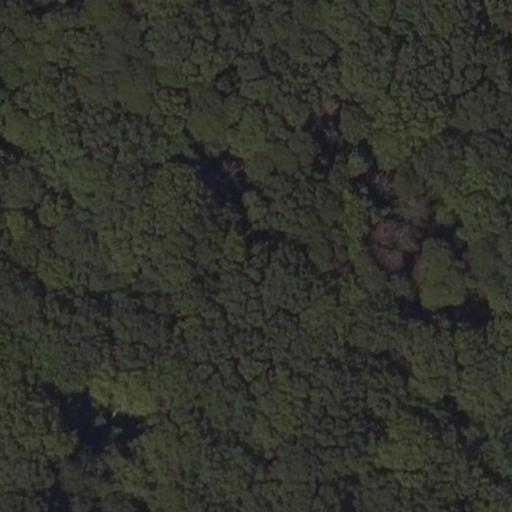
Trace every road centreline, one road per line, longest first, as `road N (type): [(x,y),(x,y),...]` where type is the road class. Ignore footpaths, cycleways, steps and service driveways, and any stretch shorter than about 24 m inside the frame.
road 1 (track): [(131,389),(189,511)]
road 2 (track): [(0,376),(131,389)]
